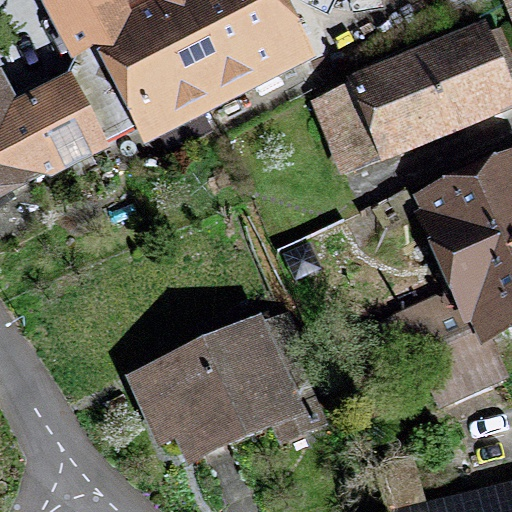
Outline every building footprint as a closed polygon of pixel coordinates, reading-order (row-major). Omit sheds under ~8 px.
[(143,151),(228,109),(173,0),(36,0),(69,65),(93,53),(143,151)] [(282,0),(173,0),(228,109),(315,65),(282,0)] [(511,0),(507,0),(503,2),(511,24),(511,0)] [(379,169),(511,116),(511,94),(485,26),(344,82),(346,88),(308,103),(339,179),(377,164),(379,169)] [(1,74),(0,74),(0,203),(43,182),(46,187),(109,155),(70,77),(17,104),(1,74)] [(493,346),(511,337),(511,142),(511,143),(511,155),(404,200),(438,281),(347,319),(369,370),(411,353),(436,412),(508,382),(493,346)] [(281,257),(292,284),(320,272),(309,245),(281,257)] [(261,319),(125,379),(157,453),(174,445),(186,472),(272,435),(278,449),(327,428),(321,415),(306,421),(261,319)] [(511,511),(511,482),(389,511),(511,511)]
